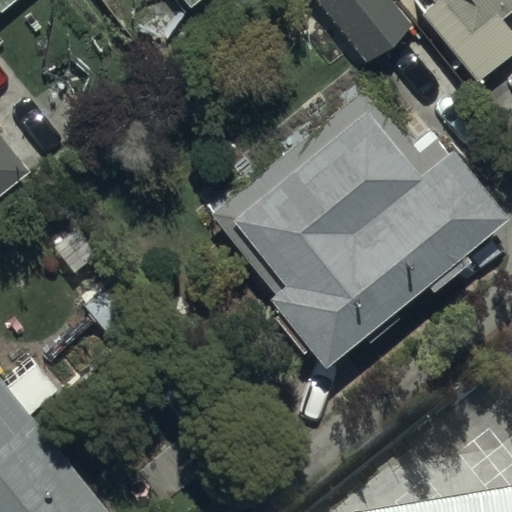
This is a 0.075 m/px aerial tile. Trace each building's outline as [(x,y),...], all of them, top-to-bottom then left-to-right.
[(317,0),(356,52),(407,14),(396,0),(317,0)] [(413,0),(468,70),(511,35),(511,27),(495,6),(502,0),(413,0)] [(358,72),(202,197),(259,273),(245,283),(289,341),(298,333),(311,351),(349,322),(358,334),(393,307),(382,292),(414,268),(419,275),(459,244),(453,237),(499,202),(438,122),(413,141),(358,72)] [(0,173),(21,156),(0,129),(0,173)] [(114,263),(75,295),(94,319),(46,358),(64,381),(152,310),(114,263)] [(280,375),(234,314),(148,379),(174,414),(223,378),(242,403),(280,375)] [(0,374),(0,511),(115,511),(27,400),(52,380),(30,352),(0,375),(0,374)]
